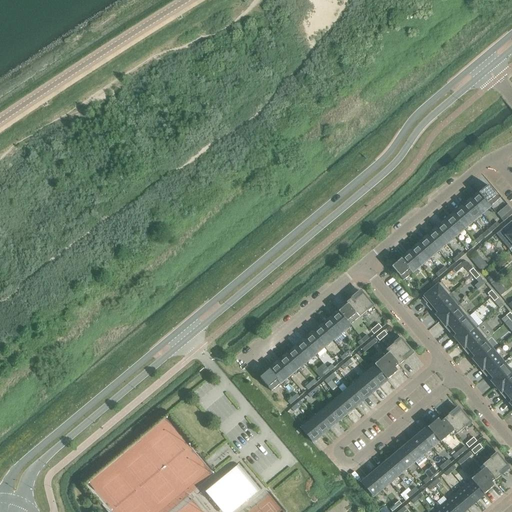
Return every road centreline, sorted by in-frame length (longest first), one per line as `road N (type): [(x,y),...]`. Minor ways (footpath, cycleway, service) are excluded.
road 1 (secondary): [(481,60),(412,119),(380,163),(21,462),(3,498)]
road 2 (secondary): [(19,502),(38,462),(376,179),(424,122),(488,68)]
road 3 (tertiary): [(0,120),(185,0)]
road 4 (residential): [(493,159),(359,266)]
road 5 (residential): [(359,266),(242,365)]
road 6 (residential): [(342,444),(445,363)]
road 7 (residential): [(359,266),(445,363)]
